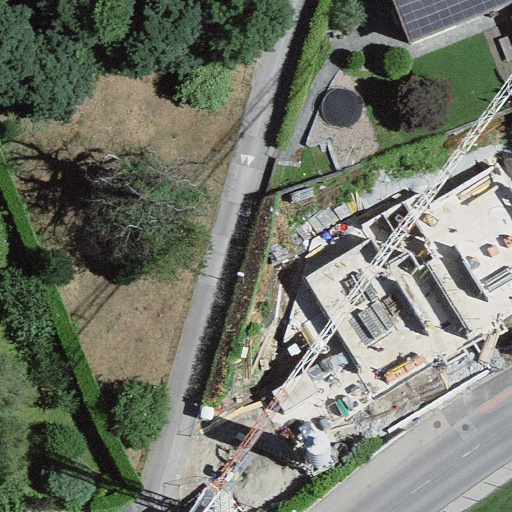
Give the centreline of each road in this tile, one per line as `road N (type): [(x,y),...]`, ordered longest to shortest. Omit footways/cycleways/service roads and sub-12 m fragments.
road 1 (residential): [(298,0),(135,511)]
road 2 (unclassified): [(511,422),(388,511)]
